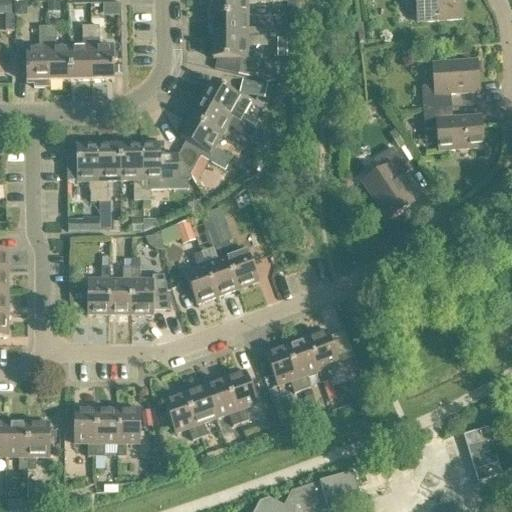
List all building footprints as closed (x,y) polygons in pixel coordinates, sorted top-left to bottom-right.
[(268,0),(212,0),(213,18),(248,18),(248,6),(269,6),(268,0)] [(299,12),(299,0),(287,0),(288,12),(299,12)] [(415,0),(418,25),(461,22),(459,0),(415,0)] [(11,2),(0,1),(0,17),(11,17),(11,2)] [(60,3),(47,3),(48,15),(60,15),(60,3)] [(14,6),(14,19),(27,18),(27,6),(14,6)] [(119,6),(104,6),(104,19),(119,19),(119,6)] [(90,29),(91,83),(114,83),(113,48),(99,48),(98,18),(90,18),(90,29)] [(267,31),(248,31),(248,18),(213,18),(213,40),(267,40),(267,31)] [(25,50),(26,85),(48,84),(47,29),(38,30),(39,49),(25,50)] [(70,84),(69,49),(56,49),(56,29),(47,29),(48,84),(70,84)] [(82,48),(69,49),(70,84),(91,83),(90,29),(82,29),(82,48)] [(267,40),(213,40),(213,62),(241,62),(248,62),(248,49),(267,49),(267,40)] [(278,41),(277,61),(287,61),(287,41),(278,41)] [(248,80),(248,62),(241,62),(238,78),(248,80)] [(421,90),(423,111),(451,109),(450,97),(478,95),(476,64),(433,67),(434,89),(421,90)] [(267,88),(243,82),(240,96),(264,102),(267,88)] [(212,84),(201,103),(256,134),(257,134),(261,126),(236,112),(243,101),(212,84)] [(201,103),(190,122),(221,139),(228,128),(252,142),(257,134),(256,134),(201,103)] [(451,109),(423,111),(425,132),(437,131),(439,154),(482,151),(480,119),(452,121),(451,109)] [(190,178),(200,160),(224,174),(232,160),(215,151),(221,139),(190,122),(179,141),(185,145),(178,158),(190,178)] [(395,133),(390,136),(400,152),(405,149),(395,133)] [(156,143),(141,144),(141,149),(142,184),(142,203),(151,203),(151,194),(164,193),(164,184),(190,183),(190,178),(178,158),(163,158),(163,147),(156,147),(156,143)] [(119,149),(98,150),(99,204),(108,204),(108,191),(99,191),(99,185),(120,184),(119,149)] [(140,149),(119,149),(120,184),(133,184),(134,204),(142,203),(142,184),(141,149),(140,149)] [(98,150),(76,150),(76,185),(89,185),(89,194),(91,194),(91,204),(99,204),(98,150)] [(386,222),(413,205),(397,181),(408,174),(392,151),(374,163),(381,173),(363,186),(386,222)] [(252,159),(247,166),(248,172),(255,177),(262,166),(252,159)] [(82,228),(69,229),(69,234),(99,234),(99,220),(82,221),(82,228)] [(132,223),(132,234),(142,234),(142,223),(132,223)] [(155,223),(143,224),(143,234),(157,228),(155,223)] [(189,223),(176,228),(183,247),(196,243),(189,223)] [(225,223),(214,227),(222,245),(234,241),(229,229),(227,230),(225,223)] [(221,248),(238,293),(259,285),(247,252),(233,257),(229,245),(221,248)] [(218,300),(238,293),(221,248),(201,255),(206,267),(218,300)] [(196,308),(218,300),(206,267),(201,255),(193,258),(197,270),(184,275),(196,308)] [(110,318),(110,283),(110,270),(101,270),(101,283),(87,283),(87,318),(110,318)] [(110,283),(110,318),(131,318),(131,270),(123,270),(123,283),(110,283)] [(171,314),(164,278),(152,278),(152,283),(140,283),(140,271),(131,270),(131,318),(153,318),(153,312),(169,312),(170,314),(171,314)] [(327,334),(306,342),(318,374),(322,386),(330,383),(326,371),(339,367),(327,334)] [(306,379),(318,374),(306,342),(286,349),(302,394),(310,391),(306,379)] [(302,394),(286,349),(265,357),(277,389),(290,385),(294,397),(302,394)] [(225,382),(241,427),(249,424),(244,412),(258,407),(246,374),(225,382)] [(225,382),(204,389),(216,422),(228,417),(233,429),(241,427),(225,382)] [(204,389),(184,396),(200,441),(208,438),(204,426),(216,422),(204,389)] [(310,391),(302,394),(306,406),(315,403),(310,391)] [(192,444),(200,441),(184,396),(163,404),(175,437),(188,432),(192,444)] [(96,447),(96,412),(74,412),(73,447),(88,447),(87,460),(96,460),(96,447)] [(104,447),(117,447),(118,447),(118,412),(96,412),(96,447),(96,460),(104,460),(104,447)] [(140,413),(118,412),(118,447),(117,447),(117,460),(126,460),(126,447),(140,447),(140,413)] [(150,412),(141,413),(144,429),(153,428),(150,412)] [(6,426),(6,461),(19,461),(19,473),(27,473),(28,473),(28,426),(6,426)] [(50,426),(28,426),(28,473),(27,473),(27,498),(58,498),(58,488),(36,487),(36,461),(50,461),(50,426)] [(396,458),(401,474),(417,468),(412,453),(396,458)] [(216,454),(206,457),(208,462),(218,459),(216,454)] [(96,460),(96,472),(104,472),(104,460),(96,460)] [(262,511),(347,511),(372,502),(362,471),(298,492),(295,503),(278,499),(265,503),(262,511)]
